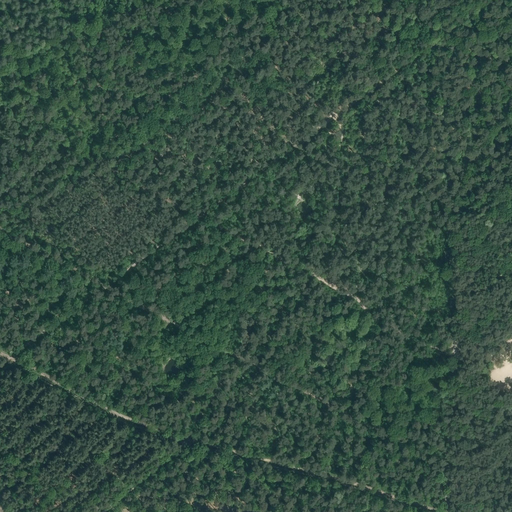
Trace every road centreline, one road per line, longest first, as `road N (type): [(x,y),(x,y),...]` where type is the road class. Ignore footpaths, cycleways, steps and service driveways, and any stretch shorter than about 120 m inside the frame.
road 1 (unknown): [(182,438),(437,511)]
road 2 (unknown): [(9,359),(109,412),(182,438)]
